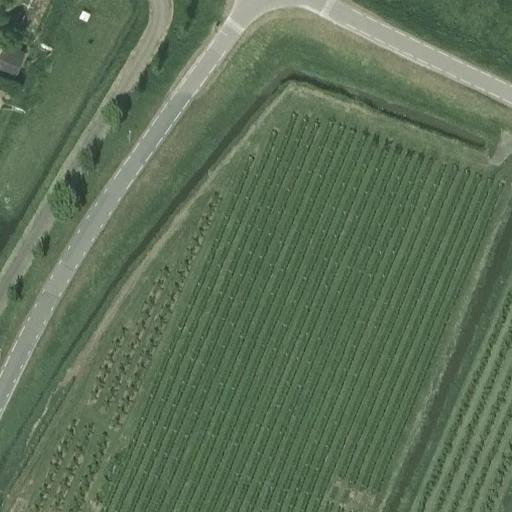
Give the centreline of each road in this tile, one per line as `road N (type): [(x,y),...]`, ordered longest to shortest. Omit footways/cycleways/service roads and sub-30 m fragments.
road 1 (tertiary): [(0,394),(103,212),(250,0)]
road 2 (unclassified): [(0,297),(146,53),(160,0)]
road 3 (tertiary): [(511,94),(313,0)]
